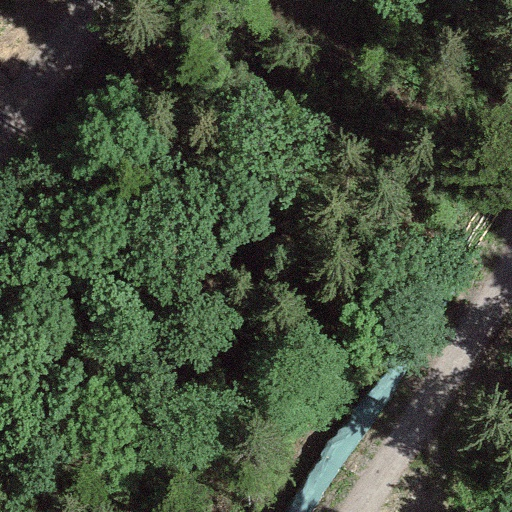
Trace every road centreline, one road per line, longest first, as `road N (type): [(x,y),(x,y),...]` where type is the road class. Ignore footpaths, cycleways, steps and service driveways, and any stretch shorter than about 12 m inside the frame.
road 1 (track): [(338,511),(511,238)]
road 2 (track): [(0,175),(136,0)]
